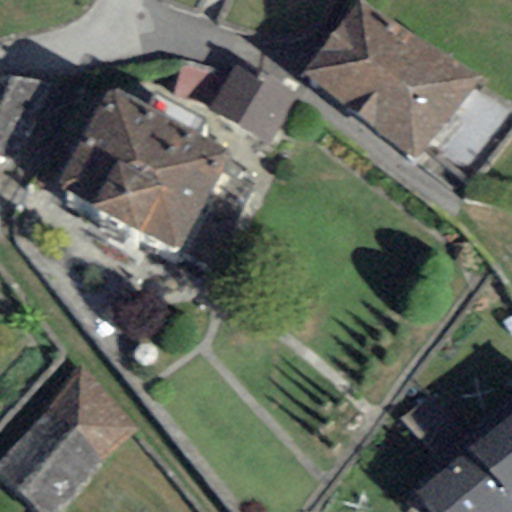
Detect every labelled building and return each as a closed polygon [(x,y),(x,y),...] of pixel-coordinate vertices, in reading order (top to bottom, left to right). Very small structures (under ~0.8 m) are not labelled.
[(378,22),(325,95),(432,171),(484,98),(378,22)] [(298,114),(245,83),(219,127),(272,158),(298,114)] [(0,86),(0,168),(13,174),(50,90),(0,86)] [(265,194),(132,122),(82,214),(215,286),(265,194)] [(79,511),(139,448),(89,401),(12,484),(42,511),(79,511)] [(511,511),(511,445),(436,511),(511,511)]
